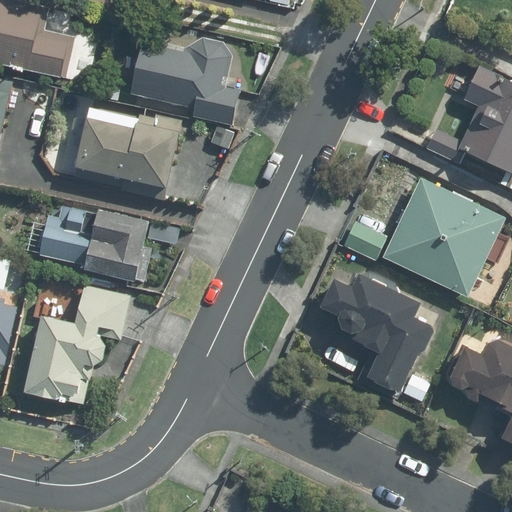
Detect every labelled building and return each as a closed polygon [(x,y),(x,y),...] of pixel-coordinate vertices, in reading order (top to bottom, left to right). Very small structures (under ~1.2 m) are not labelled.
[(0,0),(0,62),(71,77),(80,36),(50,29),(55,6),(25,0),(0,0)] [(147,38),(135,93),(200,106),(198,115),(239,123),(246,88),(231,85),(238,55),(228,40),(208,36),(190,47),(147,38)] [(511,73),(484,62),(468,95),(484,103),(466,140),(439,127),(429,146),(462,162),(470,146),(495,154),(511,164),(511,73)] [(0,161),(3,147),(6,148),(19,90),(17,90),(19,81),(0,76),(0,161)] [(143,116),(96,106),(81,177),(127,187),(126,189),(170,199),(173,186),(175,186),(188,130),(185,129),(187,120),(161,114),(160,116),(143,113),(143,116)] [(511,214),(425,175),(388,255),(474,294),(511,214)] [(56,201),(44,255),(90,265),(89,270),(150,283),(158,247),(152,245),(153,239),(180,244),(184,225),(104,208),(104,212),(56,201)] [(390,237),(358,223),(348,246),(379,260),(390,237)] [(358,282),(341,274),(325,307),(344,315),(348,326),(353,330),(351,332),(377,343),(363,375),(402,396),(426,347),(431,347),(440,327),(437,320),(422,312),(428,298),(365,269),(358,282)] [(81,321),(50,314),(32,390),(74,400),(75,395),(70,394),(71,391),(82,394),(84,391),(87,392),(89,383),(90,378),(96,379),(100,364),(102,364),(111,357),(114,343),(109,336),(126,340),(136,294),(89,284),(81,321)] [(13,297),(0,294),(0,366),(3,367),(4,363),(10,364),(23,305),(12,302),(13,297)] [(488,350),(472,341),(457,371),(461,381),(467,384),(471,387),(475,394),(484,397),(490,395),(501,400),(498,405),(511,411),(511,413),(500,441),(511,445),(511,338),(503,334),(495,338),(488,350)]
